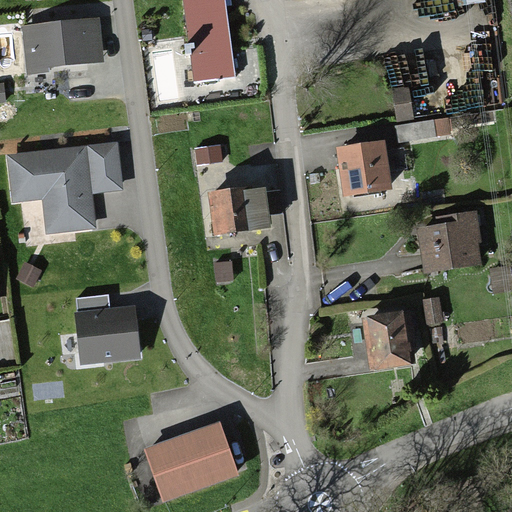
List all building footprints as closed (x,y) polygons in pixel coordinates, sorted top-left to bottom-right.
[(225,0),(185,0),(196,85),(236,80),(225,0)] [(21,72),(103,67),(100,23),(18,29),(21,72)] [(437,88),(394,95),(398,124),(442,118),(437,88)] [(85,148),(91,192),(122,188),(116,143),(85,148)] [(220,145),(193,148),(195,165),(222,161),(220,145)] [(382,146),(339,152),(345,194),(388,189),(382,146)] [(85,148),(7,158),(14,207),(43,203),(47,235),(96,229),(91,192),(85,148)] [(281,191),(211,197),(215,236),(270,232),(269,214),(282,213),(281,191)] [(478,221),(426,228),(431,270),(483,264),(478,221)] [(230,261),(215,263),(216,282),(232,280),(230,261)] [(133,362),(128,307),(72,312),(77,367),(133,362)] [(408,312),(368,317),(374,365),(414,360),(408,312)] [(243,482),(223,422),(144,448),(164,508),(243,482)]
